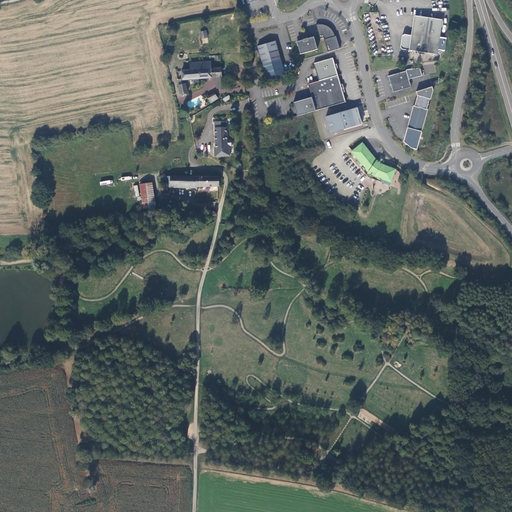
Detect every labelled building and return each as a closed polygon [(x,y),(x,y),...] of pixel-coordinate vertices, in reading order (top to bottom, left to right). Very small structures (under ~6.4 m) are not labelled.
[(440,40),(443,20),(415,16),(412,36),(405,35),(403,36),(401,48),(403,50),(431,54),(438,55),(439,46),(441,46),(442,41),(440,40)] [(317,25),(316,25),(320,39),(324,38),(328,52),(340,49),(336,36),(335,36),(335,35),(334,34),(334,33),(333,32),(332,31),(332,30),(331,29),(330,28),(329,27),(328,26),(327,26),(326,25),(324,25),(323,25),(322,24),(321,24),(320,24),(318,24),(317,25)] [(300,54),(318,49),(314,37),(308,39),(308,40),(304,42),(303,40),(297,42),(300,54)] [(257,46),(267,81),(285,75),(275,41),(257,46)] [(319,81),(308,84),(312,97),(293,103),(297,116),(312,112),(319,110),(346,102),(343,93),(345,92),(344,90),(343,85),(343,84),(340,85),(336,69),(337,68),(338,68),(337,64),(335,64),(333,58),(314,64),(319,81)] [(222,77),(221,68),(211,69),(210,63),(192,64),(192,70),(181,71),(181,79),(181,81),(183,81),(216,79),(218,90),(226,89),(224,77),(222,77)] [(388,76),(391,85),(409,79),(406,71),(388,76)] [(409,79),(391,85),(393,92),(411,87),(409,79)] [(187,93),(185,84),(183,84),(179,85),(178,85),(180,95),(187,93)] [(433,90),(432,87),(416,92),(417,95),(415,106),(427,110),(430,99),(431,99),(433,90)] [(208,98),(211,103),(217,99),(214,95),(208,98)] [(427,110),(415,106),(413,106),(407,128),(422,132),(428,110),(427,110)] [(330,133),(362,124),(361,119),(362,119),(362,118),(361,117),(361,115),(361,114),(361,113),(361,112),(359,112),(357,108),(326,117),(330,133)] [(227,126),(227,121),(215,122),(215,128),(215,157),(227,156),(227,154),(227,148),(227,126)] [(411,148),(417,149),(422,132),(407,128),(403,142),(411,148)] [(383,164),(384,161),(379,158),(377,160),(360,142),(348,151),(361,168),(368,177),(390,185),(395,172),(396,169),(383,164)] [(219,187),(220,177),(165,177),(165,178),(162,178),(162,181),(165,181),(165,188),(182,188),(194,188),(196,186),(219,187)] [(156,205),(152,183),(140,184),(144,207),(156,205)]
